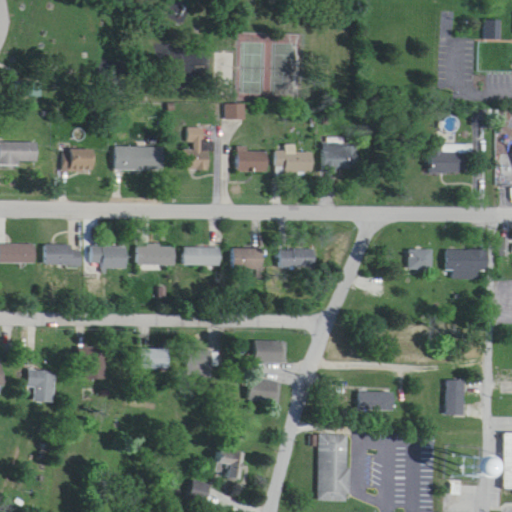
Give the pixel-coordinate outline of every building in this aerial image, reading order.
[(12,65),(41,66),(40,85),(11,84),(12,65)] [(0,164),(39,165),(39,143),(0,143),(0,164)] [(470,146),(428,146),(428,173),(470,173),(470,146)] [(183,147),(182,170),(211,171),(212,148),(183,147)] [(164,171),(164,149),(116,149),(116,171),(164,171)] [(355,149),(334,149),(334,156),(330,156),(330,170),(355,170),(355,149)] [(63,172),(96,172),(96,150),(63,150),(63,172)] [(237,173),(267,173),(267,151),(237,151),(237,173)] [(275,152),(275,173),(311,173),(311,152),(275,152)] [(0,265),(36,266),(36,246),(0,245),(0,265)] [(45,267),(81,267),(81,246),(45,246),(45,267)] [(128,247),(91,247),(91,266),(102,266),(102,270),(128,270),(128,247)] [(176,266),(176,247),(138,247),(138,266),(176,266)] [(184,249),(184,267),(222,267),(222,249),(184,249)] [(264,251),(234,251),(234,271),(264,271),(264,251)] [(316,251),(280,251),(280,268),(316,268),(316,251)] [(431,272),(431,251),(407,251),(407,272),(431,272)] [(444,273),(451,273),(451,281),(479,281),(479,273),(487,273),(487,251),(444,251),(444,273)] [(388,357),(416,357),(416,339),(388,339),(388,357)] [(286,364),(286,343),(256,343),(256,364),(286,364)] [(107,381),(107,351),(85,351),(85,381),(107,381)] [(143,370),(171,370),(171,351),(143,351),(143,370)] [(212,359),(188,359),(188,378),(212,378),(212,359)] [(36,390),(35,403),(55,404),(58,373),(30,371),(29,389),(36,390)] [(282,384),(252,380),(249,402),(279,406),(282,384)] [(445,382),(445,417),(463,417),(463,382),(445,382)] [(393,395),(359,395),(359,413),(393,413),(393,395)] [(319,502),(349,502),(350,437),(320,436),(319,502)] [(240,481),(244,455),(217,451),(215,472),(228,474),(227,479),(240,481)] [(211,486),(193,481),(188,499),(206,505),(211,486)]
